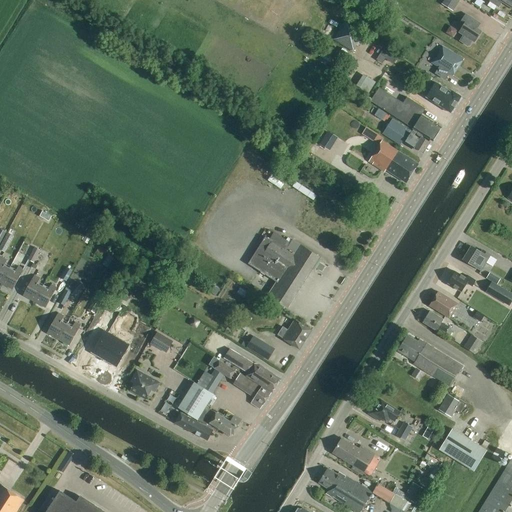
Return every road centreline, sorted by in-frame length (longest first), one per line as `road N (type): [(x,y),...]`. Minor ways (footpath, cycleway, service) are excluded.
road 1 (primary): [(243,457),(511,46)]
road 2 (unclassified): [(297,493),(511,145)]
road 3 (residential): [(235,452),(208,447),(0,333)]
road 4 (secondary): [(173,511),(0,389)]
